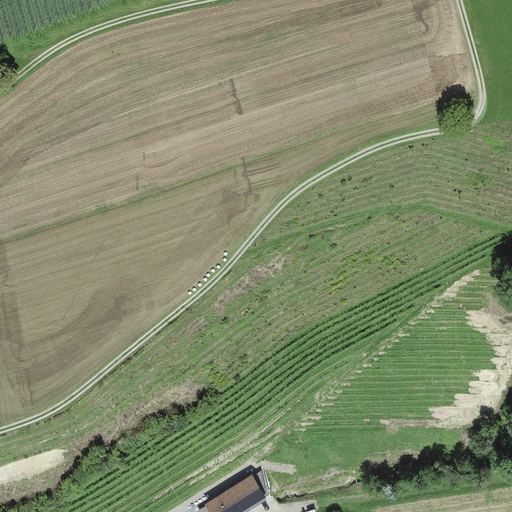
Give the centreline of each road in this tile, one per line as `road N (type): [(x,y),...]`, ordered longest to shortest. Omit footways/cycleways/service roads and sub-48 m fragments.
road 1 (track): [(459,0),(483,87),(473,122),(354,156),(306,185),(207,287),(59,407),(0,431)]
road 2 (track): [(0,95),(79,38),(218,0)]
road 3 (track): [(293,511),(511,472)]
